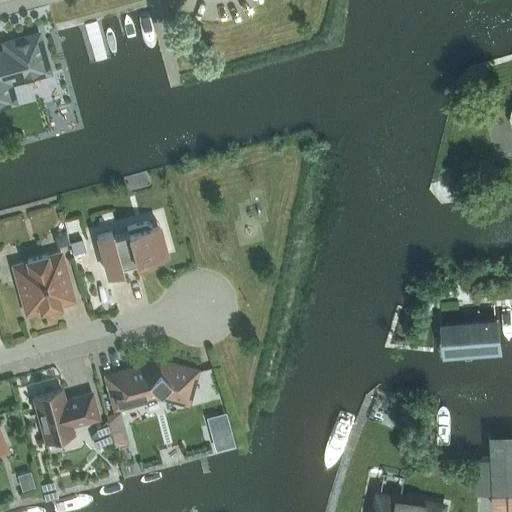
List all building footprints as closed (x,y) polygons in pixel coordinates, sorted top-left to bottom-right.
[(9,82),(48,71),(38,33),(3,42),(5,50),(0,51),(0,105),(14,102),(9,82)] [(112,237),(111,232),(96,236),(107,274),(121,270),(120,265),(136,261),(137,267),(156,262),(159,257),(159,255),(167,253),(159,224),(151,226),(150,224),(145,221),(126,226),(128,232),(112,237)] [(58,234),(56,239),(58,247),(69,244),(66,232),(58,234)] [(73,253),(85,250),(82,239),(70,242),(73,253)] [(40,308),(40,310),(60,305),(59,303),(72,299),(60,253),(46,257),(46,255),(26,260),(27,262),(13,265),(26,312),(40,308)] [(498,316),(439,322),(442,356),(502,351),(498,316)] [(159,394),(186,401),(193,372),(205,375),(158,362),(108,376),(105,365),(104,365),(115,406),(159,394)] [(64,399),(61,389),(33,396),(45,440),(73,433),(71,425),(98,417),(91,392),(64,399)] [(106,419),(112,440),(114,447),(129,443),(120,410),(105,414),(106,419)] [(219,445),(234,441),(225,410),(210,415),(219,445)] [(17,412),(8,414),(10,424),(20,421),(17,412)] [(96,447),(112,440),(106,419),(90,435),(96,447)] [(511,492),(511,429),(491,430),(492,454),(478,454),(480,493),(493,493),(511,492)] [(29,472),(18,475),(22,490),(33,487),(29,472)] [(399,494),(396,505),(375,500),(372,511),(442,511),(444,504),(399,494)]
